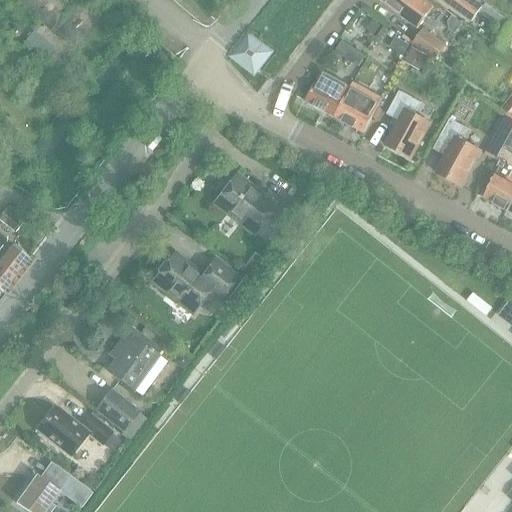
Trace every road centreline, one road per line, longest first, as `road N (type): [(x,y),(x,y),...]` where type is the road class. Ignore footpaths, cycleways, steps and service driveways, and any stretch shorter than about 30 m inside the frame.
road 1 (residential): [(0,413),(235,98)]
road 2 (residential): [(0,322),(197,69)]
road 3 (residential): [(511,251),(267,116)]
road 4 (residential): [(267,116),(356,0)]
